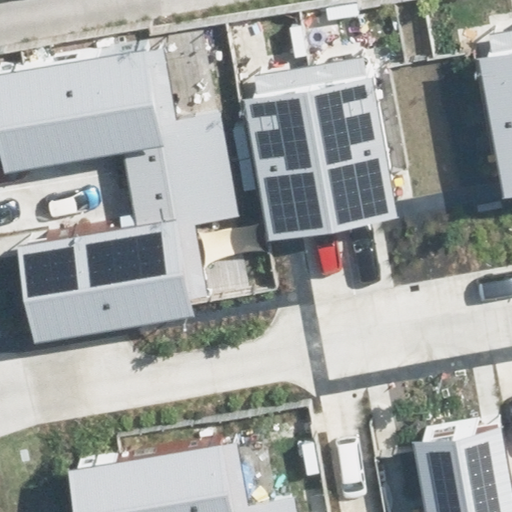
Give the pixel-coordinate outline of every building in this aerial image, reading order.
[(511,15),(500,17),(511,91),(511,15)] [(171,21),(11,45),(26,147),(126,132),(137,199),(37,214),(53,321),(214,296),(198,197),(244,190),(228,83),(182,89),(171,21)] [(396,33),(261,53),(285,214),(421,193),(396,33)] [(511,511),(511,405),(434,417),(448,511),(511,511)] [(96,441),(106,511),(224,511),(271,505),(257,417),(96,441)]
